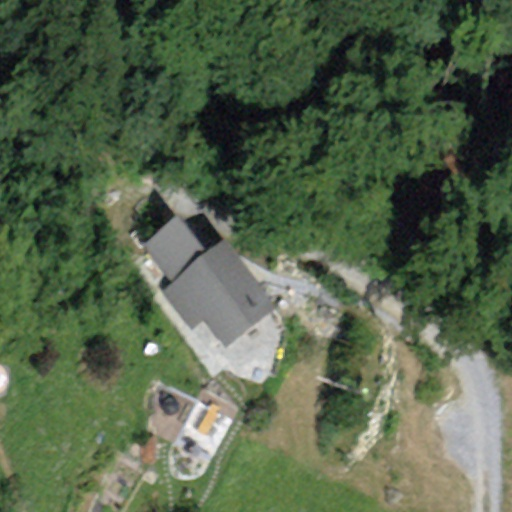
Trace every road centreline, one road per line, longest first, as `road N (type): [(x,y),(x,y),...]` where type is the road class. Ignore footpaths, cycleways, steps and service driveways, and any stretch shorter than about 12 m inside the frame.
road 1 (track): [(477,511),(481,343),(437,283),(388,236),(246,159),(193,100),(162,0)]
road 2 (track): [(480,377),(366,270),(174,211)]
